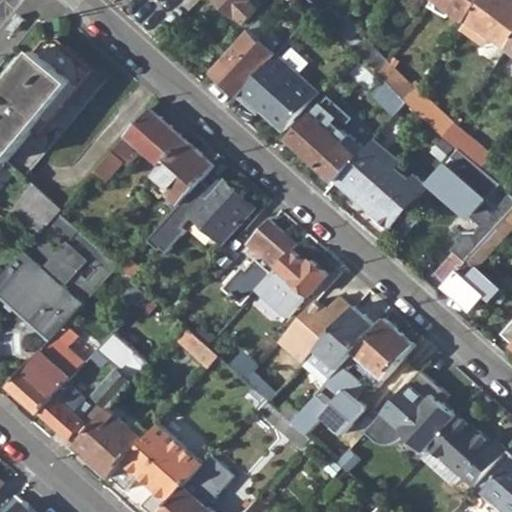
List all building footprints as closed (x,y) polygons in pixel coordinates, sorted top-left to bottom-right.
[(218,0),(242,23),(254,10),(259,6),(253,0),(218,0)] [(450,12),(466,23),(483,0),(433,0),(428,8),(446,16),(450,12)] [(491,36),(509,50),(511,45),(511,0),(483,0),(466,23),(464,26),(481,39),(486,32),(491,36)] [(20,17),(17,15),(4,30),(11,35),(24,20),(20,17)] [(361,31),(349,19),(339,32),(349,43),(361,31)] [(210,73),(236,97),(274,55),(248,32),(210,73)] [(45,42),(0,95),(0,155),(7,162),(25,177),(26,177),(104,82),(57,40),(45,42)] [(363,40),(354,48),(358,52),(364,60),(378,74),(386,63),(363,40)] [(253,106),(282,131),(318,94),(274,55),(236,97),(250,109),(253,106)] [(399,63),(391,56),(386,63),(378,74),(386,81),(405,101),(415,89),(417,85),(413,82),(410,87),(393,70),(399,63)] [(373,95),(394,116),(407,102),(405,101),(386,81),(373,95)] [(451,124),(415,89),(405,101),(407,102),(442,136),(451,124)] [(288,140),(319,167),(343,142),(349,135),(335,124),(338,119),(322,104),(288,140)] [(164,203),(174,211),(181,204),(212,169),(215,165),(151,109),(96,171),(108,182),(125,164),(128,165),(142,150),(161,167),(156,174),(172,189),(168,194),(169,196),(164,203)] [(490,156),(451,124),(442,136),(457,150),(480,169),(489,158),(490,156)] [(399,164),(373,140),(365,149),(336,182),(388,229),(425,187),(414,177),(409,182),(395,170),(399,164)] [(349,148),(343,142),(319,167),(336,182),(365,149),(355,141),(349,148)] [(499,186),(498,184),(480,169),(457,150),(444,165),(448,169),(437,184),(472,214),(470,216),(480,225),(474,231),(461,232),(455,240),(458,242),(451,250),(453,252),(453,253),(434,274),(446,284),(464,264),(465,263),(491,234),(504,221),(511,211),(511,196),(511,195),(499,186)] [(508,175),(489,158),(480,169),(498,184),(499,186),(508,175)] [(254,208),(212,169),(181,204),(224,242),(254,208)] [(12,209),(40,234),(59,213),(62,209),(33,184),(12,209)] [(0,300),(1,299),(50,342),(55,336),(118,267),(59,213),(40,234),(0,279),(0,300)] [(274,272),(292,251),(297,246),(297,245),(269,220),(243,250),(255,261),(249,268),(240,280),(237,277),(222,292),(227,296),(221,302),(226,305),(230,302),(240,310),(260,287),(274,272)] [(510,228),(504,221),(484,243),(465,263),(464,264),(446,284),(442,287),(471,313),(496,286),(477,268),(505,237),(503,236),(510,228)] [(237,256),(249,268),(255,261),(243,250),(237,256)] [(306,264),(292,251),(274,272),(260,287),(265,291),(271,283),(280,291),(270,303),(288,317),(308,295),(309,296),(327,276),(310,260),(306,264)] [(280,341),(304,363),(308,358),(353,308),(339,297),(333,304),(323,306),(317,300),(280,341)] [(308,358),(331,379),(356,352),(378,327),(354,307),(353,308),(308,358)] [(416,346),(386,318),(378,327),(356,352),(386,379),(416,346)] [(511,323),(501,336),(511,345),(511,323)] [(174,336),(208,367),(217,357),(208,346),(182,325),(174,336)] [(10,386),(41,413),(67,384),(86,363),(55,336),(50,342),(10,386)] [(237,360),(231,366),(247,380),(255,370),(260,365),(249,356),(242,364),(237,360)] [(345,397),(349,392),(359,401),(371,388),(346,366),(330,384),(345,397)] [(94,397),(100,402),(109,410),(110,408),(134,381),(119,368),(94,397)] [(280,392),(255,370),(247,380),(266,396),(271,401),(280,392)] [(401,441),(406,439),(411,434),(428,449),(459,414),(442,399),(447,394),(423,373),(370,432),(376,437),(383,440),(393,443),(401,441)] [(69,387),(67,384),(41,413),(69,438),(83,422),(84,421),(79,417),(89,405),(83,399),(84,398),(70,386),(69,387)] [(336,407),(328,416),(348,434),(369,410),(359,401),(349,392),(345,397),(336,407)] [(328,416),(336,407),(320,393),(308,406),(294,422),(310,436),(328,416)] [(263,413),(273,403),(271,401),(266,396),(256,407),(263,413)] [(289,400),(280,410),(286,415),(294,422),(308,406),(299,398),(294,404),(289,400)] [(83,422),(91,430),(109,410),(100,402),(84,421),(83,422)] [(263,413),(277,425),(286,415),(280,410),(273,403),(263,413)] [(77,446),(111,476),(144,439),(110,408),(109,410),(91,430),(77,446)] [(286,415),(277,425),(303,448),(312,438),(310,436),(294,422),(286,415)] [(432,447),(475,487),(508,451),(496,441),(493,444),(460,415),(432,447)] [(143,506),(149,511),(161,511),(185,486),(193,476),(202,467),(156,426),(144,439),(111,476),(126,489),(139,474),(157,490),(143,506)] [(337,464),(348,451),(336,441),(325,454),(334,461),(337,464)] [(348,451),(337,464),(348,473),(359,461),(348,451)] [(511,511),(511,455),(508,451),(475,487),(473,489),(491,505),(497,498),(511,511)] [(193,476),(185,486),(161,511),(213,511),(206,506),(234,475),(212,455),(202,467),(193,476)] [(0,511),(16,495),(0,480),(0,511)] [(245,491),(232,505),(240,511),(243,511),(255,499),(245,491)] [(35,511),(16,495),(0,511),(35,511)] [(489,511),(511,511),(497,498),(491,505),(487,510),(489,511)] [(373,511),(391,511),(382,503),(373,511)]
